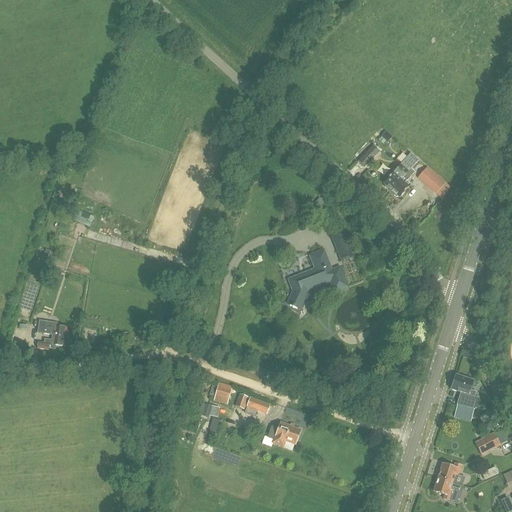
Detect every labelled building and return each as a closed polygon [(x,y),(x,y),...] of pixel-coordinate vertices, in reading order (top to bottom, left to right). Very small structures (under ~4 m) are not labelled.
[(387,132),(386,133),(382,137),(385,140),(388,143),(393,137),(387,132)] [(381,152),(376,147),(374,145),(358,162),(365,168),(381,152)] [(391,192),(404,178),(412,170),(419,162),(411,154),(396,171),(395,171),(392,170),(388,174),(390,178),(384,184),(386,185),(385,187),(391,192)] [(445,184),(427,168),(419,177),(438,193),(445,184)] [(415,173),(412,170),(404,178),(391,192),(396,198),(398,197),(399,199),(411,186),(407,182),(415,173)] [(78,211),(74,222),(90,228),(94,217),(78,211)] [(341,263),(354,259),(346,238),(334,243),(341,263)] [(335,291),(346,287),(354,291),(359,283),(351,262),(339,267),(339,269),(331,272),(324,252),(313,256),(318,270),(305,275),(306,277),(302,278),(301,275),(289,280),(292,286),(293,286),(295,292),(289,305),(300,310),(309,289),(332,281),(335,291)] [(43,272),(55,277),(58,269),(46,264),(43,272)] [(58,324),(46,322),(39,322),(37,334),(53,336),(52,341),(45,340),(44,344),(39,343),(38,349),(49,351),(49,349),(56,350),(56,346),(66,347),(68,329),(57,327),(58,324)] [(452,390),(461,393),(457,404),(467,408),(475,410),(482,406),(477,398),(474,397),(476,392),(470,390),(473,381),(456,376),(452,390)] [(219,383),(214,402),(227,405),(232,387),(219,383)] [(240,395),(235,406),(244,410),(249,398),(240,395)] [(247,407),(249,408),(246,415),(256,418),(258,412),(267,415),(270,405),(250,398),(247,407)] [(475,410),(467,408),(457,404),(454,416),(471,421),(475,410)] [(301,430),(293,427),(290,426),(281,422),(278,430),(273,428),(269,437),(265,436),(262,444),(272,448),(275,442),(283,445),(284,441),(294,445),(295,445),(301,430)] [(481,456),(500,446),(494,434),(475,444),(481,456)] [(438,478),(452,483),(455,475),(458,476),(461,466),(456,464),(454,468),(443,465),(438,478)] [(492,470),(482,474),(485,481),(495,476),(492,470)] [(452,483),(438,478),(434,492),(445,496),(444,499),(450,501),(453,492),(450,491),(452,483)]
